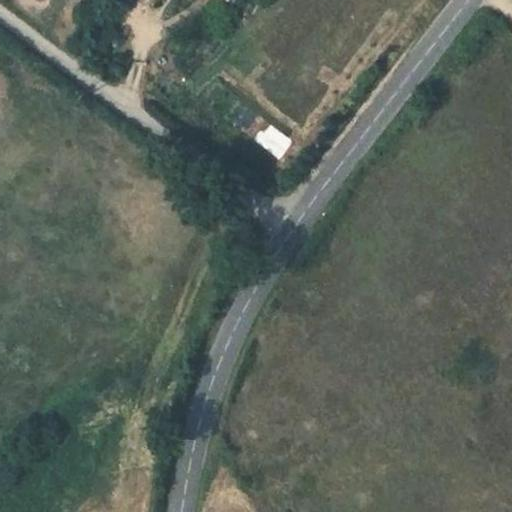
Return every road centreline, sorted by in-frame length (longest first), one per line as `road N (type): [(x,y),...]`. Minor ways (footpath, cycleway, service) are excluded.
road 1 (unclassified): [(0,12),(282,221)]
road 2 (tertiary): [(183,511),(204,364),(282,221)]
road 3 (tertiary): [(282,221),(467,0)]
